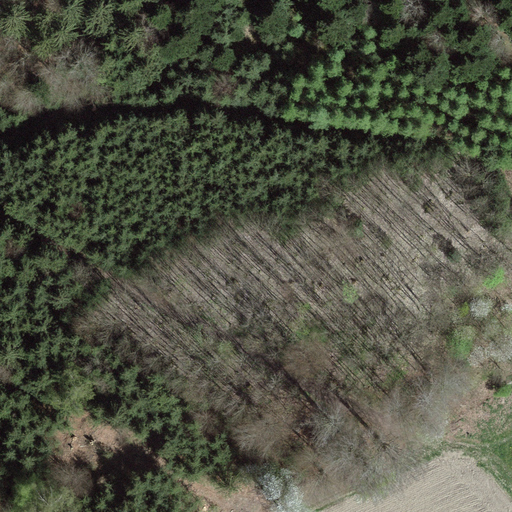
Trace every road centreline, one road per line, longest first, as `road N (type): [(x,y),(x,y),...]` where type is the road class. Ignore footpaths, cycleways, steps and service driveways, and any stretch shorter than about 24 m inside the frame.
road 1 (track): [(449,438),(0,213)]
road 2 (track): [(449,438),(286,511)]
